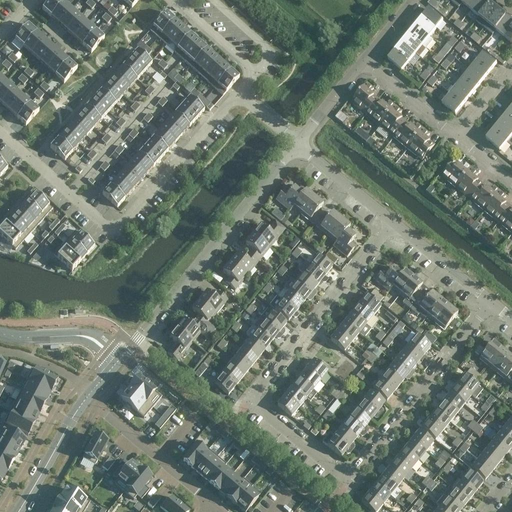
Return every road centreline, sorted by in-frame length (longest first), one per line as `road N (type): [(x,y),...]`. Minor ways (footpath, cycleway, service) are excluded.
road 1 (residential): [(348,480),(249,403),(393,223)]
road 2 (residential): [(0,131),(112,230),(237,94)]
road 3 (residential): [(89,394),(299,141)]
road 4 (residential): [(348,480),(490,302)]
road 5 (residential): [(89,394),(209,504)]
road 6 (residential): [(17,511),(89,394)]
road 7 (residential): [(490,302),(393,223)]
road 8 (residential): [(393,223),(299,141)]
